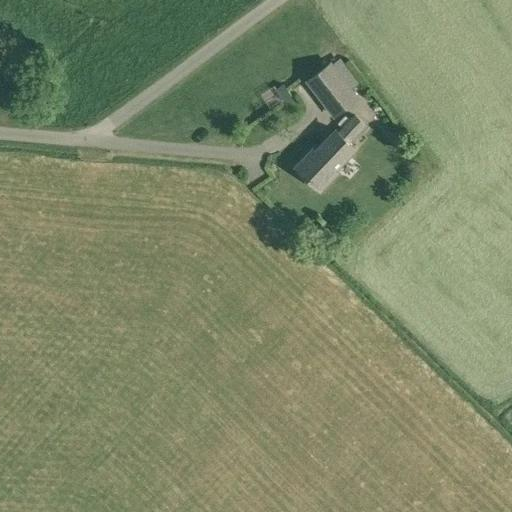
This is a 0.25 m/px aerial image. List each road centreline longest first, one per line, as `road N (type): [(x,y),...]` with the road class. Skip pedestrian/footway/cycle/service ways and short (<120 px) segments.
road 1 (unclassified): [(87,140),(242,155),(320,116)]
road 2 (unclassified): [(87,140),(279,0)]
